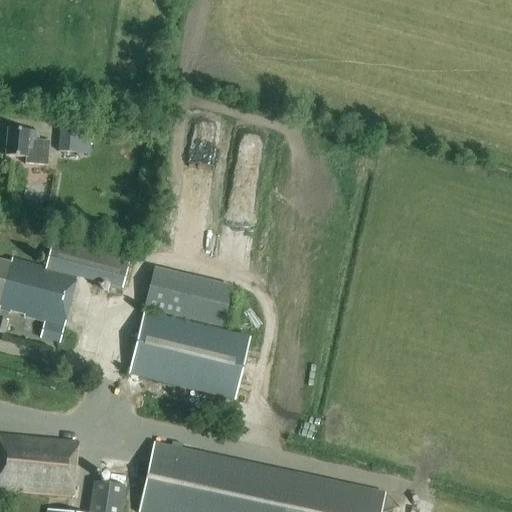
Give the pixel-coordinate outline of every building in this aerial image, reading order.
[(91,130),(59,127),(57,152),(89,155),(91,130)] [(47,167),(49,143),(38,142),(38,133),(8,131),(6,158),(26,160),(26,165),(47,167)] [(58,344),(75,278),(122,290),(130,260),(52,239),(44,270),(11,261),(10,266),(0,263),(0,311),(43,323),(39,339),(58,344)] [(154,268),(143,310),(221,329),(231,288),(229,287),(228,291),(218,289),(219,284),(154,268)] [(250,338),(143,312),(127,376),(235,402),(250,338)] [(0,492),(73,499),(78,443),(0,435),(0,492)] [(138,511),(380,511),(384,494),(180,450),(182,444),(172,442),(171,447),(153,443),(138,511)] [(56,511),(46,511),(120,511),(124,487),(92,482),(88,511),(56,511)]
